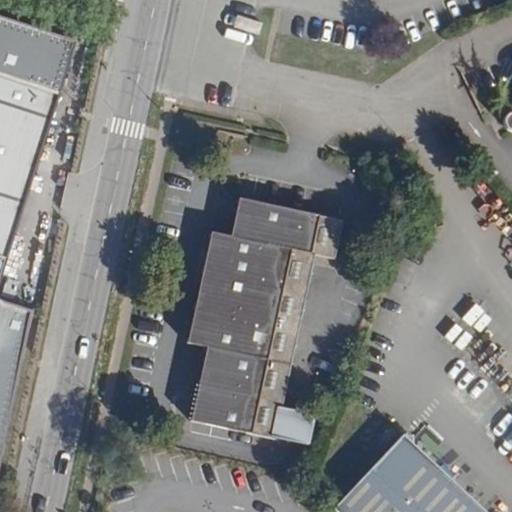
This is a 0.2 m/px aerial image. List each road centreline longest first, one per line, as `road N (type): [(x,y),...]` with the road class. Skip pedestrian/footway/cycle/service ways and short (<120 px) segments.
road 1 (residential): [(153,0),(41,511)]
road 2 (unknown): [(485,459),(423,377),(420,356),(447,284),(457,205)]
